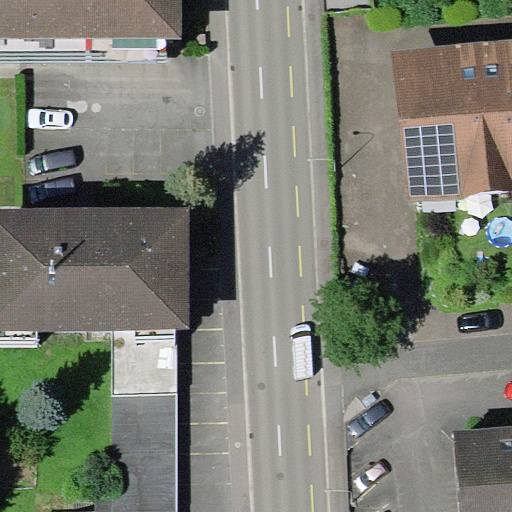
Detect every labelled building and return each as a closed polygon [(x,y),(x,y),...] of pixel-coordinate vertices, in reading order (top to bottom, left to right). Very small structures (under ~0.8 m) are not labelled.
[(0,0),(0,38),(181,39),(181,0),(0,0)] [(511,38),(394,49),(407,199),(511,190),(511,38)] [(177,328),(189,328),(188,207),(0,208),(0,329),(38,330),(115,329),(177,328)] [(177,394),(177,328),(115,329),(115,395),(177,394)] [(0,338),(38,339),(38,330),(0,329),(0,338)] [(65,511),(179,511),(177,394),(115,395),(111,395),(112,476),(96,476),(96,511),(65,511)] [(460,511),(511,511),(511,425),(455,429),(460,511)]
